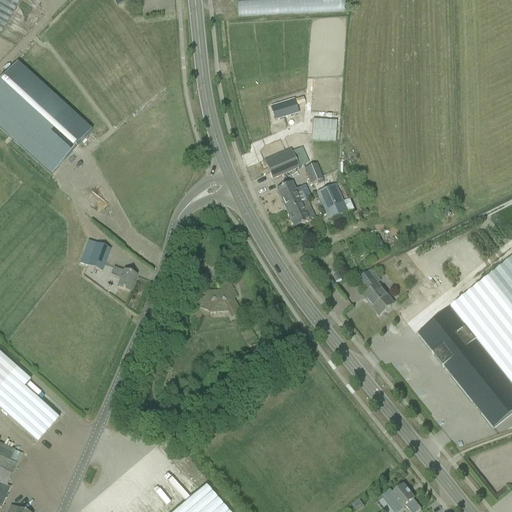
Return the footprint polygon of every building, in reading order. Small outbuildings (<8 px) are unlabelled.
[(0,0),(0,35),(20,0),(0,0)] [(240,0),(241,19),(349,14),(348,0),(240,0)] [(46,43),(69,18),(64,14),(41,39),(39,41),(43,45),(45,42),(46,43)] [(0,81),(0,130),(51,177),(91,132),(17,64),(0,81)] [(313,122),(312,139),(334,141),(335,138),(338,139),(339,127),(335,127),(335,123),(313,122)] [(332,147),(320,152),(324,163),(337,158),(332,147)] [(271,181),(281,177),(300,168),(308,164),(302,148),(293,152),(292,148),(263,162),(271,181)] [(323,163),(316,166),(316,165),(303,170),(309,185),(322,181),(319,174),(322,173),(320,168),(324,167),(323,163)] [(285,186),(276,191),(285,212),(300,205),(296,196),(301,193),(299,188),(294,191),(290,184),(285,186)] [(321,206),(328,222),(347,213),(335,185),(315,193),(318,200),(321,206)] [(293,230),(303,226),(315,220),(310,210),(307,202),(300,205),(285,212),(293,230)] [(110,250),(101,247),(95,245),(87,242),(79,264),(87,267),(92,269),(101,273),(110,250)] [(511,260),(450,310),(465,329),(511,387),(511,260)] [(129,294),(135,277),(123,273),(113,269),(110,276),(112,277),(120,280),(117,289),(129,294)] [(380,293),(382,291),(368,273),(358,281),(368,294),(363,298),(377,315),(384,309),(386,312),(391,307),(380,293)] [(338,275),(333,277),(335,283),(341,280),(338,275)] [(227,312),(231,318),(239,314),(230,298),(234,295),(230,288),(221,288),(221,293),(207,294),(205,298),(206,299),(205,301),(196,297),(191,306),(209,315),(225,314),(227,312)] [(426,294),(400,314),(426,347),(433,355),(493,430),(511,414),(511,387),(465,329),(463,330),(458,334),(452,327),(436,307),(426,294)] [(58,420),(51,413),(23,389),(30,382),(0,355),(0,412),(36,445),(58,420)] [(168,372),(164,382),(170,385),(174,375),(168,372)] [(0,509),(1,510),(10,489),(6,487),(16,466),(8,462),(13,451),(4,447),(0,445),(0,509)] [(183,502),(188,499),(176,482),(166,489),(173,500),(179,496),(183,502)] [(176,511),(225,511),(205,487),(176,511)] [(389,491),(381,498),(393,511),(399,511),(403,510),(405,507),(408,511),(418,511),(421,510),(413,501),(414,501),(410,495),(408,492),(407,492),(403,487),(395,493),(393,495),(389,491)] [(363,502),(356,507),(359,511),(363,511),(368,509),(363,502)]
